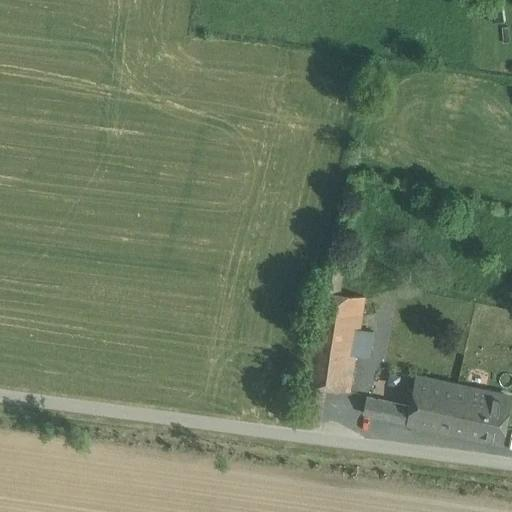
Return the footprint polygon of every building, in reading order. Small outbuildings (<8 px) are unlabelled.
[(342,268),(322,265),(318,289),(338,292),(342,268)] [(338,292),(318,289),(304,383),(325,387),(350,391),(355,355),(369,358),(373,331),(359,329),(365,296),(338,292)] [(414,408),(411,424),(453,433),(459,401),(460,401),(463,387),(419,378),(414,408)] [(325,387),(304,383),(300,407),(322,410),(325,387)] [(508,397),(463,387),(460,401),(459,401),(453,433),(499,443),(508,397)] [(411,424),(414,408),(366,397),(363,413),(411,424)] [(322,410),(300,407),(298,418),(320,422),(322,410)]
